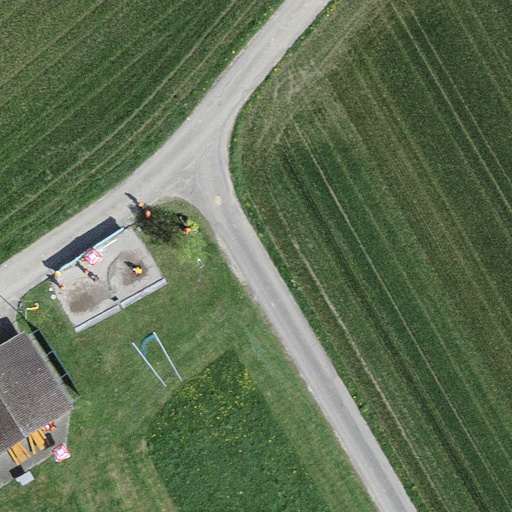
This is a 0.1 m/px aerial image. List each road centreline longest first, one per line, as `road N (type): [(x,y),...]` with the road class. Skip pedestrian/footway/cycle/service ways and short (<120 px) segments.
road 1 (track): [(312,0),(182,158),(0,281)]
road 2 (track): [(393,511),(182,158)]
